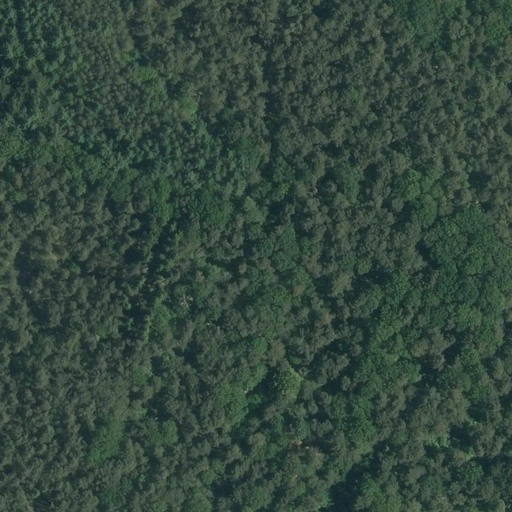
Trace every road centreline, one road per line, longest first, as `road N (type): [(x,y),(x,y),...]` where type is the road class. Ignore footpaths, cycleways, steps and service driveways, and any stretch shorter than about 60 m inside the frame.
road 1 (track): [(511,339),(131,189),(0,151)]
road 2 (track): [(299,256),(277,125),(270,0)]
